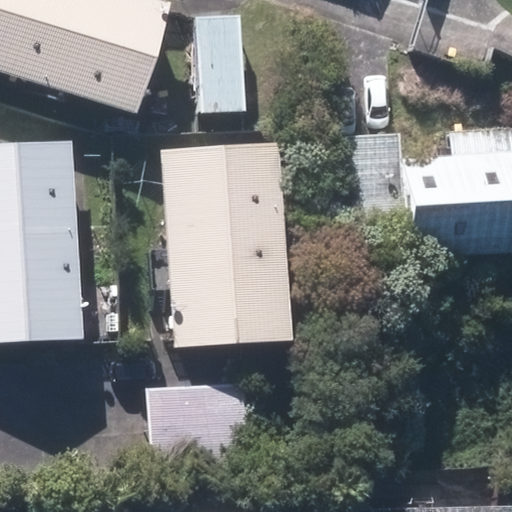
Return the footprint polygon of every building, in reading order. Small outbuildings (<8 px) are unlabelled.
[(128,0),(0,0),(0,81),(125,121),(161,10),(128,0)] [(192,18),(191,115),(236,115),(236,19),(192,18)] [(399,225),(400,265),(506,261),(503,161),(391,164),(390,141),(313,144),(315,228),(399,225)] [(62,147),(0,149),(0,348),(71,345),(62,147)] [(265,149),(151,156),(163,352),(277,345),(265,149)] [(234,388),(142,392),(145,470),(238,466),(234,388)]
